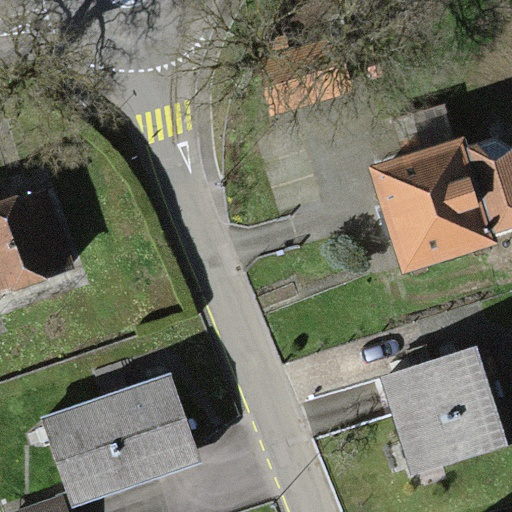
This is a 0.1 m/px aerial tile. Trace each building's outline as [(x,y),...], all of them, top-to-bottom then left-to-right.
[(336,32),(259,55),(276,112),(353,88),(336,32)] [(465,128),(378,157),(411,256),(498,228),(465,128)] [(44,181),(0,195),(0,277),(69,254),(44,181)] [(511,424),(477,328),(380,364),(417,463),(511,428),(511,424)] [(170,372),(56,415),(86,494),(200,451),(170,372)] [(70,511),(66,500),(36,511),(70,511)]
